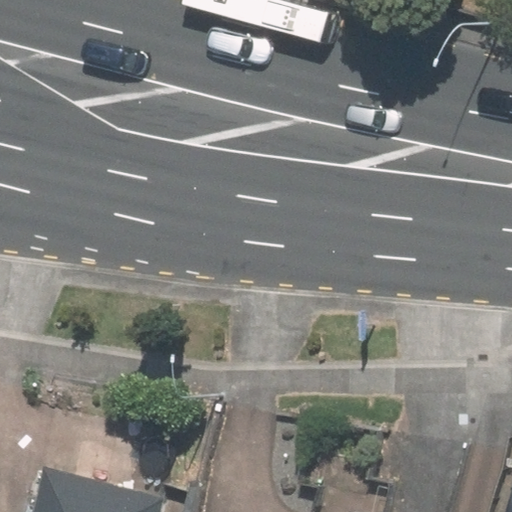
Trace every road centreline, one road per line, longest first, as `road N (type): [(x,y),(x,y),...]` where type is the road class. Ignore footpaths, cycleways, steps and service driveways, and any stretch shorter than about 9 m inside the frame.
road 1 (primary): [(0,7),(473,146)]
road 2 (primary): [(473,146),(204,183),(0,153)]
